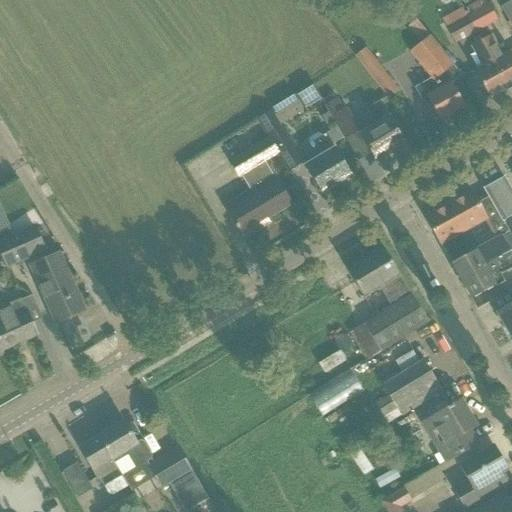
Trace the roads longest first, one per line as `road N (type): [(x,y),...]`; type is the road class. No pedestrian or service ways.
road 1 (tertiary): [(0,433),(392,201)]
road 2 (residential): [(511,403),(392,201)]
road 3 (tertiary): [(392,201),(511,133)]
